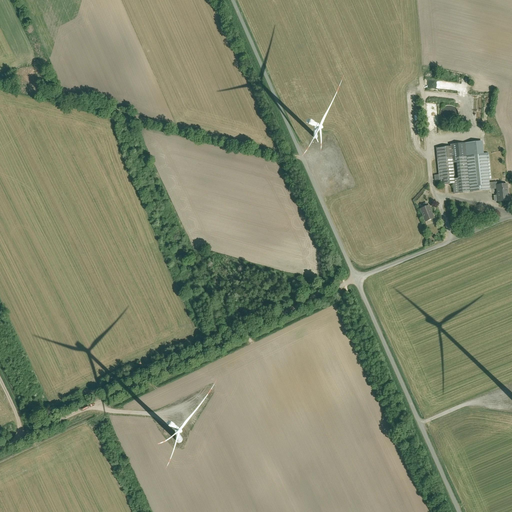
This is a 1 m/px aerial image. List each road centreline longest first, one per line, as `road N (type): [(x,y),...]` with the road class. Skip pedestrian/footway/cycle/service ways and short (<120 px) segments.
road 1 (unclassified): [(26,437),(356,279)]
road 2 (unclassified): [(356,279),(230,0)]
road 3 (unclassified): [(457,511),(356,279)]
road 4 (unclassified): [(511,218),(356,279)]
road 5 (track): [(140,119),(301,159)]
